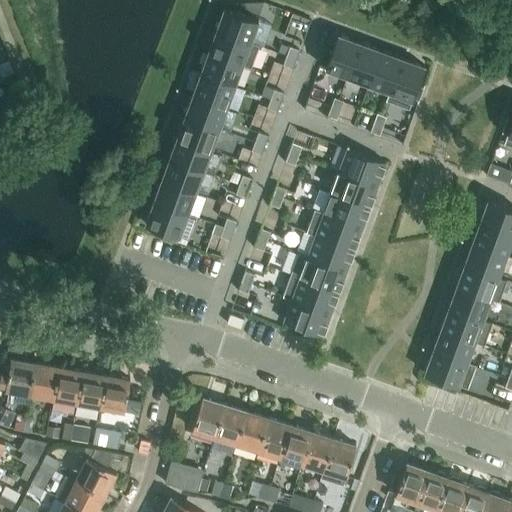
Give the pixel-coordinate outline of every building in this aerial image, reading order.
[(250,42),(258,20),(224,8),(216,30),(259,46),(259,45),(250,42)] [(251,67),(259,46),(216,30),(208,51),(251,67)] [(347,76),(360,42),(337,34),(325,68),(347,76)] [(369,84),(381,50),(360,42),(347,76),(369,84)] [(295,59),(299,50),(289,46),(286,56),(295,59)] [(387,101),(402,58),(381,50),(369,84),(389,91),(386,100),(387,101)] [(242,65),(251,68),(251,67),(208,51),(200,73),(234,85),(242,65)] [(292,68),(295,59),(286,56),(283,65),(292,68)] [(418,85),(425,66),(402,58),(387,101),(409,109),(413,98),(418,100),(417,102),(418,102),(424,84),(423,87),(418,85)] [(226,107),(234,85),(200,73),(192,94),(226,107)] [(280,102),(283,93),(274,89),(270,98),(280,102)] [(219,128),(226,107),(192,94),(185,116),(219,128)] [(276,111),(280,102),(270,98),(267,108),(276,111)] [(340,111),(343,102),(334,98),(330,107),(340,111)] [(337,119),(340,111),(330,107),(327,116),(337,119)] [(383,126),(386,117),(377,114),(373,123),(383,126)] [(211,149),(219,128),(185,116),(177,137),(211,149)] [(511,146),(511,119),(507,118),(502,131),(508,133),(504,144),(511,146)] [(379,135),(383,126),(373,123),(370,132),(379,135)] [(264,145),(267,135),(258,132),(255,141),(264,145)] [(203,171),(211,149),(177,137),(169,158),(203,171)] [(261,154),(264,145),(255,141),(251,151),(261,154)] [(298,155),(301,146),(292,142),(289,152),(298,155)] [(377,184),(386,162),(347,148),(339,170),(377,184)] [(295,165),(298,155),(289,152),(285,161),(295,165)] [(195,192),(203,171),(169,158),(161,180),(195,192)] [(370,206),(377,184),(339,170),(331,191),(370,206)] [(248,187),(252,178),(242,175),(239,184),(248,187)] [(188,213),(195,192),(161,180),(153,201),(196,217),(197,216),(188,213)] [(245,197),(248,187),(239,184),(236,193),(245,197)] [(282,198),(286,189),(276,185),(273,195),(282,198)] [(362,227),(370,206),(331,191),(323,212),(314,209),(314,210),(362,227)] [(279,207),(282,198),(273,195),(270,204),(279,207)] [(511,233),(511,208),(487,199),(479,221),(511,233)] [(188,239),(196,217),(153,201),(145,224),(165,231),(163,236),(160,234),(160,235),(177,242),(177,241),(176,240),(177,235),(188,239)] [(354,248),(362,227),(314,210),(306,231),(354,248)] [(233,230),(236,221),(227,218),(223,227),(233,230)] [(506,255),(511,237),(511,233),(479,221),(471,243),(506,255)] [(215,224),(212,233),(220,236),(223,227),(215,224)] [(229,240),(233,230),(223,227),(220,236),(229,240)] [(267,241),(270,231),(261,228),(257,237),(267,241)] [(346,270),(354,248),(306,231),(306,232),(315,235),(308,255),(299,252),(298,252),(346,270)] [(263,250),(267,241),(257,237),(254,247),(263,250)] [(498,277),(506,255),(471,243),(464,264),(498,277)] [(338,291),(346,270),(298,252),(291,274),(338,291)] [(490,298),(498,277),(464,264),(456,286),(490,298)] [(251,284),(254,274),(245,271),(242,280),(251,284)] [(330,313),(338,291),(291,274),(283,295),(330,313)] [(248,293),(251,284),(242,280),(238,290),(248,293)] [(482,320),(490,298),(456,286),(448,307),(482,320)] [(322,335),(330,313),(283,295),(282,296),(291,299),(284,321),(322,335)] [(474,341),(482,320),(448,307),(440,329),(474,341)] [(466,362),(474,341),(440,329),(432,350),(466,362)] [(458,385),(466,362),(432,350),(424,372),(458,385)] [(0,384),(6,385),(5,390),(29,394),(35,362),(11,357),(8,375),(2,374),(0,382),(0,384)] [(59,366),(35,362),(29,394),(53,398),(59,366)] [(82,370),(59,366),(53,398),(76,403),(82,370)] [(106,374),(82,370),(76,403),(100,407),(106,374)] [(126,400),(130,379),(106,374),(100,407),(124,411),(126,400)] [(202,396),(192,429),(214,436),(224,403),(202,396)] [(126,400),(124,411),(139,414),(141,402),(126,400)] [(246,410),(224,403),(214,436),(236,443),(246,410)] [(268,417),(246,410),(236,443),(258,450),(268,417)] [(14,429),(22,431),(25,415),(17,414),(14,429)] [(33,416),(25,415),(22,431),(31,432),(33,416)] [(290,424),(268,417),(258,450),(280,456),(290,424)] [(62,438),(70,439),(73,423),(65,422),(62,438)] [(88,442),(91,427),(73,423),(70,439),(78,441),(88,442)] [(312,431),(290,424),(280,456),(302,463),(312,431)] [(333,437),(312,431),(302,463),(323,470),(333,437)] [(34,466),(48,441),(27,437),(20,450),(23,452),(19,458),(34,466)] [(355,444),(333,437),(323,470),(345,477),(355,444)] [(127,439),(124,449),(133,451),(136,440),(127,439)] [(87,457),(75,479),(105,494),(116,473),(107,468),(114,455),(97,446),(90,459),(87,457)] [(46,454),(42,462),(57,470),(61,462),(46,454)] [(412,461),(409,463),(407,462),(395,494),(409,498),(406,505),(415,508),(428,469),(420,466),(418,463),(412,461)] [(57,470),(42,462),(39,469),(53,477),(57,470)] [(436,472),(428,469),(415,508),(423,511),(426,504),(438,509),(448,477),(446,476),(445,473),(439,471),(436,472)] [(198,487),(201,478),(192,475),(188,488),(197,491),(198,487)] [(452,476),(450,477),(448,477),(438,509),(446,511),(459,511),(468,484),(459,481),(458,478),(452,476)] [(208,490),(210,480),(201,478),(198,487),(208,490)] [(95,511),(105,494),(75,479),(65,499),(89,511),(95,511)] [(211,493),(219,496),(224,482),(215,479),(211,493)] [(233,485),(224,482),(219,496),(229,499),(233,485)] [(258,497),(266,500),(271,486),(262,483),(258,497)] [(476,487),(468,484),(459,511),(481,511),(488,491),(486,490),(485,488),(479,486),(476,487)] [(4,486),(0,494),(15,501),(20,494),(4,486)] [(280,489),(271,486),(266,500),(276,502),(280,489)] [(493,491),(490,492),(488,491),(481,511),(504,511),(510,499),(500,495),(498,493),(493,491)] [(15,501),(0,494),(0,502),(12,508),(15,501)] [(25,496),(21,504),(35,511),(39,503),(25,496)] [(201,511),(171,496),(162,511),(201,511)] [(300,510),(306,511),(310,511),(314,500),(304,497),(300,510)] [(89,511),(65,499),(58,511),(89,511)] [(320,511),(324,503),(314,500),(310,511),(320,511)]
